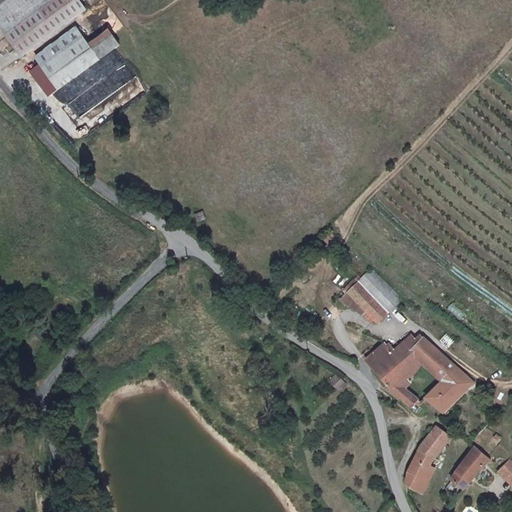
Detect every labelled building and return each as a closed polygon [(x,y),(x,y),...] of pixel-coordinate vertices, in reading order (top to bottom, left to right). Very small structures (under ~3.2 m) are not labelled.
[(0,0),(0,22),(21,51),(63,22),(47,1),(47,0),(0,0)] [(44,66),(85,38),(78,27),(36,56),(44,66)] [(58,88),(99,59),(85,38),(44,66),(58,88)] [(350,287),(347,290),(367,311),(362,315),(369,322),(373,319),(376,321),(400,297),(371,269),(358,279),(351,287),(350,287)] [(367,311),(347,290),(345,292),(339,298),(362,315),(367,311)] [(419,340),(410,334),(401,343),(422,361),(443,379),(458,365),(424,335),(419,340)] [(365,358),(378,376),(393,393),(406,403),(409,405),(416,396),(398,380),(416,368),(422,361),(401,343),(393,351),(383,342),(365,358)] [(442,411),(473,379),(458,365),(443,379),(426,395),(433,403),(442,411)] [(328,379),(337,387),(344,381),(335,372),(328,379)] [(435,424),(421,444),(434,455),(449,435),(435,424)] [(416,454),(411,465),(410,472),(407,485),(422,494),(434,470),(428,467),(434,455),(421,444),(416,454)] [(490,456),(473,444),(461,463),(477,473),(490,456)] [(511,487),(511,486),(511,460),(509,458),(496,472),(511,487)] [(477,473),(461,463),(450,479),(465,490),(468,487),(477,473)]
